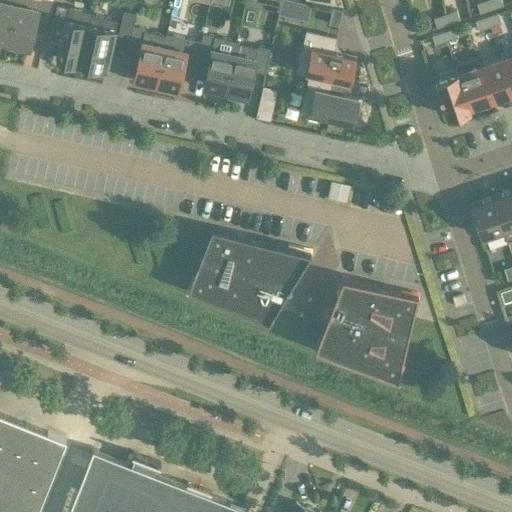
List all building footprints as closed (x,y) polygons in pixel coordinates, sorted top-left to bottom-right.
[(0,0),(0,40),(7,42),(16,0),(0,0)] [(16,0),(7,42),(29,47),(35,20),(47,22),(51,0),(16,0)] [(267,0),(266,8),(278,10),(280,0),(267,0)] [(488,0),(482,0),(476,2),(479,12),(491,8),(488,0)] [(56,57),(81,63),(92,14),(93,11),(56,3),(51,27),(63,30),(56,57)] [(341,9),(331,6),(328,22),(338,24),(341,9)] [(118,33),(130,36),(132,24),(135,12),(123,9),(118,33)] [(456,9),(444,13),(448,22),(459,19),(456,9)] [(489,25),(501,21),(498,12),(486,16),(489,25)] [(448,22),(444,13),(433,17),(436,26),(448,22)] [(116,19),(92,14),(81,63),(105,68),(116,19)] [(489,25),(486,16),(475,20),(478,29),(489,25)] [(133,79),(155,84),(166,35),(165,34),(144,30),(145,27),(132,24),(130,36),(127,49),(139,51),(133,79)] [(446,40),(458,36),(454,27),(443,30),(446,40)] [(336,36),(305,29),(297,69),(309,71),(333,77),(349,80),(354,55),(333,50),(336,36)] [(446,40),(443,30),(431,34),(435,44),(446,40)] [(195,64),(197,56),(200,40),(166,32),(165,34),(166,35),(155,84),(177,89),(183,61),(195,64)] [(203,86),(225,91),(236,42),(237,42),(237,40),(202,32),(201,40),(200,40),(197,56),(209,59),(203,86)] [(257,47),(237,42),(236,42),(225,91),(247,96),(253,69),(264,72),(270,47),(258,44),(257,47)] [(511,52),(500,56),(511,91),(511,52)] [(478,64),(491,100),(511,92),(511,91),(500,56),(478,64)] [(455,67),(469,107),(491,100),(478,64),(458,71),(456,66),(455,67)] [(469,107),(455,67),(433,74),(447,115),(469,107)] [(333,77),(309,71),(300,110),(352,122),(354,113),(357,114),(361,97),(330,90),(333,77)] [(255,116),(267,119),(269,111),(257,109),(255,116)] [(511,225),(511,192),(511,188),(491,195),(504,233),(505,233),(504,228),(511,225)] [(504,233),(491,195),(471,202),(484,239),(504,233)] [(284,291),(286,291),(288,290),(290,289),(291,287),(290,284),(289,282),(288,281),(287,279),(285,278),(291,268),(293,269),(295,268),(297,268),(299,267),(300,265),(301,264),(305,258),(306,258),(311,250),(211,226),(188,287),(268,319),(280,300),(279,299),(284,291)] [(511,277),(511,264),(503,267),(507,279),(511,277)] [(336,291),(336,293),(336,295),(337,296),(339,298),(341,298),(339,307),(335,307),(333,307),(329,307),(327,308),(326,309),(323,311),(323,312),(324,314),(324,316),(325,318),(327,319),(324,325),(323,324),(314,346),(398,378),(412,316),(411,316),(412,313),(413,313),(418,293),(342,275),(339,283),(336,291)] [(0,511),(36,511),(66,438),(0,411),(0,511)] [(151,471),(156,460),(133,451),(129,462),(95,449),(69,511),(243,511),(245,507),(151,471)] [(321,511),(322,511),(296,500),(290,511),(321,511)]
